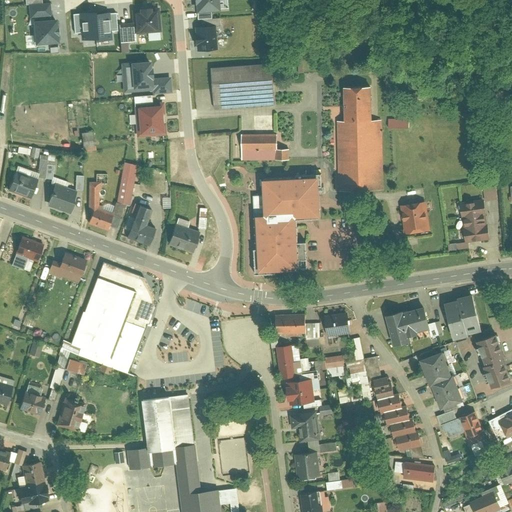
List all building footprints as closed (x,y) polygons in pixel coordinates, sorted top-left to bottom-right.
[(158,8),(135,10),(136,24),(137,31),(160,29),(158,8)] [(115,11),(71,12),(72,37),(81,37),(81,46),(95,46),(95,40),(110,39),(110,30),(115,30),(115,11)] [(58,14),(34,16),(36,39),(59,37),(58,14)] [(193,51),(217,49),(214,26),(218,25),(217,18),(204,19),(204,24),(198,25),(200,37),(192,38),(193,51)] [(121,25),(122,42),(138,41),(137,31),(136,24),(121,25)] [(122,93),(150,92),(149,77),(148,59),(120,60),(122,93)] [(270,61),(210,65),(213,106),(273,102),(270,61)] [(169,76),(149,77),(150,92),(169,91),(169,76)] [(372,86),(347,87),(349,119),(337,119),(340,190),(386,188),(383,119),(374,119),(372,86)] [(152,93),(134,94),(134,102),(152,101),(152,93)] [(137,104),(135,105),(137,134),(165,132),(163,100),(137,102),(137,104)] [(387,127),(407,128),(407,118),(387,118),(387,127)] [(84,146),(94,144),(92,129),(82,131),(84,146)] [(274,132),(240,132),(240,159),(288,158),(288,146),(275,146),(274,132)] [(50,179),(53,157),(40,155),(37,177),(50,179)] [(138,163),(125,160),(117,200),(130,202),(138,163)] [(16,169),(9,189),(31,196),(37,177),(16,169)] [(263,212),(254,212),(257,270),(297,268),(295,219),(319,218),(317,174),(261,177),(263,212)] [(55,180),(47,203),(70,211),(77,187),(55,180)] [(89,211),(92,211),(88,221),(107,228),(108,224),(111,214),(114,208),(99,203),(99,180),(89,180),(89,211)] [(484,199),(496,198),(494,180),(482,182),(484,199)] [(482,197),(458,201),(463,240),(488,237),(482,197)] [(116,200),(111,214),(120,217),(126,202),(116,200)] [(425,200),(401,203),(405,233),(429,229),(425,200)] [(152,205),(139,201),(127,236),(149,243),(156,224),(147,221),(152,205)] [(197,228),(206,228),(206,207),(197,207),(197,228)] [(120,217),(111,214),(108,224),(117,227),(120,217)] [(176,222),(169,242),(192,250),(199,229),(176,222)] [(38,260),(44,243),(23,236),(14,264),(25,267),(28,256),(38,260)] [(88,258),(65,251),(62,262),(55,260),(51,270),(81,280),(88,258)] [(146,275),(106,261),(72,342),(65,339),(62,346),(130,373),(157,298),(146,275)] [(457,298),(445,301),(454,336),(469,332),(468,328),(482,325),(473,288),(455,293),(457,298)] [(425,301),(386,311),(393,341),(409,338),(408,334),(418,332),(417,328),(431,325),(425,301)] [(306,315),(281,316),(281,332),(306,331),(306,315)] [(350,315),(329,318),(331,334),(352,331),(350,315)] [(320,322),(309,322),(309,338),(320,338),(320,322)] [(480,339),(488,362),(506,356),(498,333),(480,339)] [(365,358),(361,336),(354,337),(358,359),(365,358)] [(40,356),(44,342),(35,338),(30,352),(40,356)] [(293,344),(278,346),(282,376),(297,374),(293,344)] [(445,350),(422,358),(431,383),(433,382),(454,374),(445,350)] [(345,354),(328,357),(329,367),(346,364),(345,354)] [(358,359),(348,361),(353,393),(373,390),(371,375),(381,373),(378,356),(365,358),(358,359)] [(488,362),(495,386),(511,380),(511,374),(506,356),(488,362)] [(77,371),(80,362),(71,359),(68,368),(77,371)] [(58,389),(65,368),(58,366),(51,386),(58,389)] [(442,407),(464,399),(455,374),(454,374),(433,382),(442,407)] [(16,381),(0,375),(0,398),(9,402),(16,381)] [(390,375),(376,378),(378,387),(392,384),(390,375)] [(313,378),(289,382),(292,403),(316,400),(313,378)] [(392,384),(378,387),(380,396),(396,393),(394,384),(392,384)] [(47,397),(27,391),(22,406),(42,412),(47,397)] [(189,391),(143,398),(149,445),(152,463),(176,460),(198,457),(189,391)] [(402,394),(381,399),(384,409),(404,404),(402,394)] [(86,402),(68,396),(60,422),(78,428),(86,402)] [(409,406),(388,411),(390,422),(412,417),(409,406)] [(455,408),(438,414),(442,423),(458,416),(455,408)] [(318,409),(292,412),(294,427),(301,427),(302,440),(322,437),(318,409)] [(478,411),(462,417),(467,429),(473,443),(488,437),(478,411)] [(511,413),(497,421),(506,437),(511,433),(511,413)] [(449,436),(467,429),(462,417),(445,424),(449,436)] [(416,418),(393,423),(396,434),(418,429),(416,418)] [(420,430),(398,435),(401,449),(424,444),(420,430)] [(507,452),(511,449),(511,441),(511,440),(503,445),(507,452)] [(337,441),(322,443),(323,451),(339,449),(337,441)] [(152,463),(149,445),(127,448),(130,466),(152,463)] [(0,469),(1,468),(7,469),(12,452),(0,448),(0,469)] [(15,461),(24,464),(28,463),(31,451),(19,448),(15,461)] [(123,450),(114,451),(115,461),(124,460),(123,450)] [(318,451),(297,453),(300,477),(321,474),(318,451)] [(177,465),(180,494),(203,491),(198,457),(176,460),(177,465)] [(31,503),(50,499),(42,460),(28,463),(24,464),(28,484),(21,486),(24,503),(31,501),(31,503)] [(397,470),(406,471),(407,462),(398,461),(397,470)] [(436,464),(407,461),(407,462),(406,471),(405,475),(434,479),(436,464)] [(511,464),(502,468),(508,482),(511,480),(511,464)] [(354,477),(328,481),(329,488),(355,485),(354,477)] [(324,511),(321,486),(302,489),(305,511),(324,511)] [(203,491),(180,494),(182,511),(220,511),(217,489),(203,491)] [(496,492),(473,502),(477,511),(491,511),(503,507),(496,492)] [(390,500),(379,502),(380,511),(392,510),(390,500)] [(467,511),(477,511),(473,502),(465,505),(467,511)]
